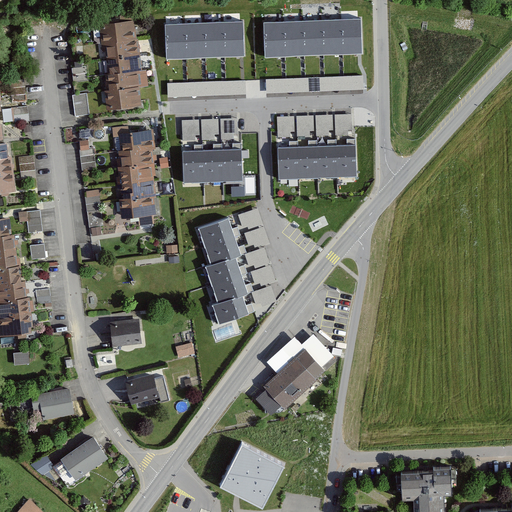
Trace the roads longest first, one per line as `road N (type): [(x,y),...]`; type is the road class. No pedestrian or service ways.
road 1 (residential): [(163,479),(110,424),(82,356),(43,15)]
road 2 (tertiary): [(352,234),(163,479)]
road 3 (residential): [(352,234),(364,257),(335,456)]
road 4 (residential): [(335,456),(511,451)]
road 5 (tertiary): [(511,59),(392,187)]
road 6 (residential): [(264,105),(266,202),(288,261)]
road 7 (residential): [(384,99),(264,105)]
